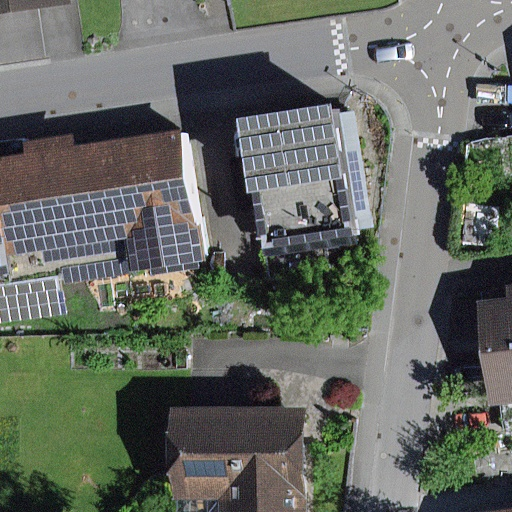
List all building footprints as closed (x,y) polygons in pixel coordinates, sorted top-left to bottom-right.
[(87,0),(0,0),(0,19),(89,5),(87,0)] [(358,108),(266,120),(286,242),(378,228),(358,108)] [(145,223),(152,264),(224,252),(217,211),(221,210),(207,124),(17,156),(31,242),(145,223)] [(0,273),(31,270),(17,156),(0,157),(0,273)] [(511,396),(511,290),(497,293),(511,396)] [(235,511),(331,511),(331,467),(326,467),(325,402),(191,403),(192,500),(235,499),(235,511)]
